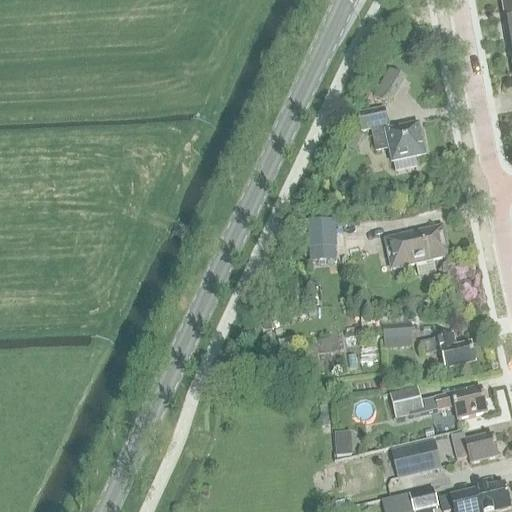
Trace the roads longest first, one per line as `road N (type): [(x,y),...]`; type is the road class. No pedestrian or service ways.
road 1 (secondary): [(99,511),(343,0)]
road 2 (residential): [(492,184),(458,0)]
